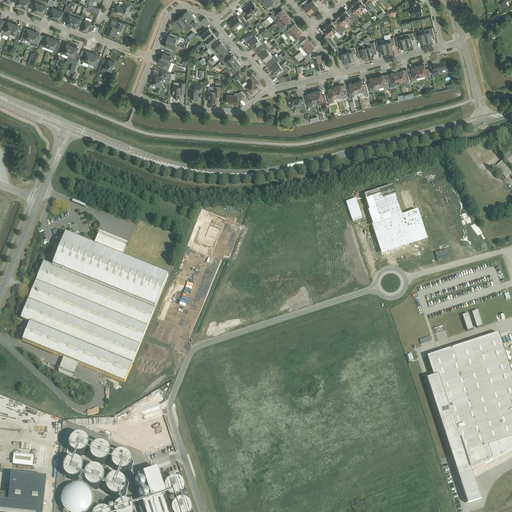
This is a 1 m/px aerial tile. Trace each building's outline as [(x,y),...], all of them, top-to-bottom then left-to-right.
[(29,0),(23,0),(21,6),(26,8),(29,0)] [(32,10),(38,12),(41,4),(38,2),(38,1),(38,0),(33,0),(36,1),(36,2),(35,1),(32,10)] [(47,6),(49,7),(52,0),(51,0),(48,0),(47,3),(42,1),(41,4),(38,12),(43,15),(47,6)] [(318,6),(312,0),(305,0),(308,3),(314,10),(318,6)] [(371,8),(366,2),(364,4),(360,0),(356,0),(354,2),(361,10),(365,7),(367,10),(371,8)] [(417,6),(415,0),(412,0),(408,1),(410,8),(410,11),(409,11),(410,14),(411,14),(411,15),(416,14),(416,16),(418,17),(420,16),(421,15),(421,13),(422,12),(420,5),(417,6)] [(131,4),(125,2),(123,8),(117,6),(114,12),(126,17),(131,4)] [(354,12),(352,14),(357,19),(360,17),(357,13),(361,10),(354,2),(349,6),(354,12)] [(258,10),(253,3),(244,10),(247,13),(244,16),(249,21),(254,17),(252,14),(254,12),(255,13),(258,10)] [(302,3),(301,4),(298,6),(302,10),(305,8),(309,14),(314,10),(308,3),(306,5),(302,3)] [(54,19),(58,10),(52,8),(49,17),(54,19)] [(64,12),(58,10),(54,19),(60,21),(64,12)] [(277,18),(279,20),(286,15),(282,10),(277,15),(275,12),(270,16),(274,21),(277,18)] [(340,14),(347,22),(351,19),(354,22),(357,19),(352,14),(350,15),(345,10),(340,14)] [(187,11),(180,17),(190,29),(193,27),(195,29),(199,25),(187,11)] [(80,18),(75,16),(71,25),(77,27),(80,18),(83,19),(85,13),(82,12),(80,18)] [(71,25),(75,16),(69,14),(65,23),(71,25)] [(340,23),(338,25),(343,31),(346,28),(343,25),(347,22),(340,14),(336,18),(340,23)] [(286,15),(279,20),(280,21),(277,24),(280,28),(282,30),(287,26),(285,24),(290,19),(286,15)] [(240,20),(237,16),(229,23),(234,29),(240,24),(242,26),(247,22),(243,17),(240,20)] [(190,29),(180,17),(173,23),(181,32),(184,29),(187,32),(190,29)] [(204,17),(200,21),(205,27),(209,23),(204,17)] [(91,22),(83,19),(82,21),(84,22),(82,29),(88,31),(91,22)] [(124,24),(117,21),(115,26),(114,25),(113,26),(110,24),(108,28),(109,29),(108,31),(107,35),(107,36),(114,38),(116,35),(118,30),(121,31),(124,24)] [(327,25),(333,33),(337,30),(339,32),(338,33),(338,34),(340,36),(341,36),(344,34),(344,33),(343,31),(338,25),(336,27),(331,21),(327,25)] [(9,37),(10,33),(14,24),(8,22),(6,26),(3,25),(0,33),(9,37)] [(10,33),(16,35),(14,39),(17,40),(20,32),(18,31),(19,26),(14,24),(10,33)] [(287,26),(282,30),(284,33),(288,37),(291,35),(298,29),(294,24),(289,29),(287,26)] [(333,33),(327,25),(322,29),(327,35),(324,37),(329,42),(332,40),(330,37),(333,33)] [(201,35),(205,39),(213,33),(209,28),(204,33),(202,30),(197,34),(199,37),(201,35)] [(427,32),(424,33),(426,42),(432,40),(430,35),(433,34),(432,28),(426,29),(427,32)] [(30,40),(33,31),(28,29),(26,34),(23,33),(20,41),(24,42),(25,38),(30,40)] [(251,45),(260,37),(259,35),(256,37),(255,35),(258,32),(255,29),(244,39),(245,40),(248,43),(249,42),(251,45)] [(294,45),(299,41),(297,38),(302,34),(298,29),(291,35),(292,35),(289,37),(293,41),(292,42),(294,45)] [(420,43),(426,42),(424,33),(423,33),(422,29),(420,31),(414,32),(416,39),(419,38),(420,43)] [(33,31),(29,44),(37,47),(41,37),(38,36),(39,33),(33,31)] [(208,49),(209,48),(213,44),(211,42),(217,37),(213,33),(205,39),(207,42),(205,44),(206,46),(208,49)] [(404,34),(407,47),(412,45),(411,40),(414,39),(412,33),(408,34),(404,34)] [(407,47),(404,34),(403,34),(400,36),(395,37),(397,44),(400,43),(401,48),(407,47)] [(166,41),(175,45),(175,44),(174,44),(176,38),(179,40),(180,37),(175,35),(174,38),(168,35),(166,41)] [(43,45),(49,47),(52,38),(46,36),(45,41),(42,40),(38,49),(41,50),(43,45)] [(260,37),(251,45),(253,47),(252,48),(255,52),(266,44),(264,41),(261,43),(258,39),(260,37)] [(58,40),(52,38),(49,47),(54,49),(52,53),(56,54),(59,46),(56,45),(58,40)] [(301,43),(299,41),(294,45),(298,49),(301,46),(303,49),(310,43),(306,38),(301,43)] [(385,43),(387,51),(393,50),(392,45),(395,44),(393,38),(384,40),(385,43)] [(269,42),(272,48),(276,46),(279,49),(281,48),(277,42),(276,42),(274,39),(269,42)] [(169,52),(170,52),(175,54),(177,49),(174,48),(175,45),(166,41),(167,41),(165,47),(170,49),(169,52)] [(387,51),(385,43),(382,44),(380,41),(376,42),(377,48),(380,48),(382,53),(387,51)] [(213,52),(215,54),(224,47),(221,42),(216,46),(214,44),(213,44),(209,48),(213,52)] [(374,42),(365,45),(368,56),(374,55),(372,50),(375,49),(374,42)] [(314,48),(310,43),(303,49),(307,54),(304,56),(306,59),(311,55),(309,53),(314,48)] [(69,55),(72,46),(66,44),(64,48),(62,47),(60,53),(62,54),(63,52),(69,55)] [(268,46),(266,44),(255,52),(259,57),(260,55),(262,58),(269,52),(271,50),(268,46)] [(362,58),(368,56),(365,45),(365,44),(361,46),(356,47),(358,53),(361,53),(362,58)] [(77,48),(72,46),(69,55),(74,57),(74,58),(77,59),(79,54),(76,53),(78,48),(77,48)] [(224,47),(215,54),(221,61),(225,57),(223,55),(228,51),(224,47)] [(345,48),(349,61),(354,60),(353,55),(356,54),(354,47),(348,49),(345,48)] [(343,62),(349,61),(345,48),(346,53),(343,53),(342,50),(337,52),(339,58),(342,57),(343,62)] [(89,62),(93,54),(87,51),(85,56),(82,55),(80,61),(83,62),(84,60),(89,62)] [(175,54),(170,52),(169,55),(163,53),(161,58),(160,58),(169,61),(170,58),(174,60),(176,54),(175,54)] [(267,66),(277,57),(275,54),(273,56),(269,52),(262,58),(264,61),(263,62),(267,66)] [(93,54),(89,62),(95,65),(94,68),(96,70),(99,62),(97,61),(98,56),(93,54)] [(222,61),(224,63),(227,68),(229,66),(237,60),(233,55),(228,59),(226,57),(222,61)] [(313,57),(314,63),(323,61),(321,55),(313,57)] [(279,60),(277,57),(267,66),(270,70),(271,69),(273,71),(280,65),(277,62),(279,60)] [(160,58),(157,63),(164,66),(162,69),(168,71),(171,62),(169,61),(160,58)] [(115,62),(109,60),(107,64),(104,63),(101,71),(105,73),(106,69),(111,71),(113,65),(114,66),(115,62)] [(237,60),(229,66),(233,70),(231,72),(233,75),(239,69),(239,68),(237,67),(241,64),(237,60)] [(324,67),(323,61),(314,63),(315,67),(311,68),(311,70),(324,67)] [(446,68),(445,61),(437,62),(433,63),(434,67),(430,68),(432,74),(438,73),(438,71),(446,68)] [(280,65),(273,71),(276,74),(274,75),(278,79),(288,70),(286,68),(284,69),(280,65)] [(424,65),(418,66),(420,76),(424,75),(425,78),(430,77),(429,69),(426,70),(424,65)] [(416,77),(420,76),(418,66),(411,68),(413,73),(410,74),(412,81),(417,80),(416,77)] [(167,72),(160,69),(158,76),(154,74),(150,83),(151,84),(160,87),(163,78),(164,78),(167,72)] [(404,70),(397,72),(399,81),(404,80),(404,83),(405,87),(411,86),(410,82),(408,75),(405,75),(404,70)] [(395,82),(399,81),(397,72),(391,73),(392,79),(389,79),(391,87),(396,85),(395,82)] [(258,82),(252,74),(249,77),(252,80),(244,86),(251,94),(259,88),(256,84),(258,82)] [(376,77),(379,87),(383,86),(384,89),(386,88),(386,89),(389,88),(387,80),(384,81),(383,75),(376,77)] [(379,87),(376,77),(370,78),(371,84),(368,85),(370,92),(375,91),(376,92),(380,91),(379,87)] [(356,82),(358,92),(362,91),(363,94),(363,95),(366,97),(369,96),(368,92),(366,85),(363,86),(362,80),(356,82)] [(185,83),(179,82),(179,87),(173,86),(173,97),(181,97),(181,93),(185,93),(185,83)] [(354,93),(358,92),(356,82),(349,84),(350,89),(348,90),(350,100),(353,99),(352,96),(355,96),(354,93)] [(203,85),(195,85),(195,89),(190,88),(190,98),(197,99),(198,92),(202,92),(203,85)] [(221,87),(209,86),(208,94),(209,95),(208,102),(216,103),(217,94),(220,94),(221,87)] [(341,86),(335,87),(337,97),(344,95),(344,98),(347,97),(345,90),(343,91),(341,86)] [(337,97),(335,87),(328,89),(330,94),(327,95),(329,103),(332,103),(332,101),(334,101),(333,98),(337,97)] [(245,96),(241,91),(238,93),(235,93),(235,96),(227,95),(226,103),(233,104),(233,105),(238,105),(238,101),(237,101),(237,99),(241,99),(245,96)] [(314,92),(316,102),(321,101),(321,104),(327,103),(325,95),(322,96),(321,91),(314,92)] [(312,103),(316,102),(314,92),(308,94),(309,99),(306,100),(308,107),(313,106),(312,103)] [(293,100),(293,98),(288,99),(290,109),(292,108),(293,112),(300,110),(301,113),(307,112),(305,104),(302,104),(300,98),(293,100)] [(511,170),(504,160),(496,167),(497,169),(507,180),(510,177),(509,176),(510,175),(511,177),(511,170)] [(395,187),(367,196),(372,211),(370,211),(384,256),(429,241),(420,214),(406,219),(395,187)] [(115,239),(100,232),(94,245),(122,257),(127,244),(115,239)] [(168,276),(66,234),(53,266),(50,265),(46,263),(23,320),(30,322),(22,341),(125,383),(168,276)] [(449,249),(435,253),(437,262),(451,258),(449,249)] [(478,312),(472,314),(477,329),(483,327),(478,312)] [(468,316),(463,317),(468,332),(473,331),(468,316)] [(499,334),(427,357),(434,379),(431,380),(428,381),(457,470),(458,469),(459,474),(459,475),(460,478),(461,477),(460,476),(465,473),(469,471),(470,473),(471,472),(485,464),(485,463),(492,459),(488,446),(511,438),(511,367),(509,366),(508,361),(511,363),(511,361),(511,359),(509,358),(510,356),(510,355),(505,352),(503,348),(499,334)] [(78,364),(64,358),(59,372),(72,377),(78,364)] [(468,507),(481,503),(471,472),(470,473),(469,471),(465,473),(460,476),(461,477),(460,478),(459,475),(459,474),(458,469),(457,470),(428,381),(427,382),(468,507)] [(70,445),(69,447),(70,448),(70,450),(71,452),(72,453),(73,455),(75,456),(77,456),(78,457),(80,457),(82,456),(84,456),(85,455),(87,453),(88,452),(89,450),(89,448),(89,447),(89,445),(89,443),(88,441),(87,440),(85,439),(84,438),(82,437),(80,437),(78,437),(77,437),(75,438),(73,439),(72,440),(71,441),(70,443),(70,445)] [(90,455),(90,457),(90,458),(91,460),(92,462),(93,463),(94,465),(96,466),(97,466),(99,467),(101,467),(103,466),(105,466),(106,465),(107,463),(109,462),(109,460),(110,458),(110,457),(110,455),(109,453),(109,451),(107,450),(106,449),(105,448),(103,447),(101,447),(99,447),(97,447),(96,448),(94,449),(93,450),(92,451),(91,453),(90,455)] [(111,463),(111,465),(111,467),(112,469),(112,470),(114,472),(115,473),(116,474),(118,475),(120,475),(122,475),(124,475),(125,474),(127,473),(128,472),(129,470),(130,469),(131,467),(131,465),(131,463),(130,462),(129,460),(128,458),(127,457),(125,456),(124,456),(122,455),(120,455),(118,456),(116,456),(115,457),(114,458),(112,460),(112,462),(111,463)] [(65,469),(65,471),(65,473),(65,475),(66,476),(67,478),(69,479),(70,480),(72,481),(74,481),(76,481),(77,481),(79,480),(81,479),(82,478),(83,476),(84,475),(85,473),(85,471),(85,469),(84,467),(83,466),(82,464),(81,463),(79,462),(77,461),(76,461),(74,461),(72,461),(70,462),(69,463),(67,464),(66,466),(65,467),(65,469)] [(86,478),(85,479),(86,481),(86,483),(87,485),(88,486),(89,487),(91,488),(93,489),(95,489),(96,489),(98,489),(100,488),(101,487),(103,486),(104,485),(105,483),(105,481),(105,479),(105,478),(105,476),(104,474),(103,473),(101,471),(100,470),(98,470),(96,469),(95,469),(93,470),(91,470),(89,471),(88,473),(87,474),(86,476),(86,478)] [(0,511),(43,511),(47,478),(12,475),(10,494),(0,493),(0,511)] [(106,486),(106,488),(106,490),(107,492),(108,493),(109,495),(110,496),(112,497),(114,498),(115,498),(117,498),(119,498),(121,497),(122,496),(124,495),(125,493),(126,492),(126,490),(126,488),(126,486),(126,484),(125,483),(124,481),(122,480),(121,479),(119,478),(117,478),(115,478),(114,478),(112,479),(110,480),(109,481),(108,483),(107,484),(106,486)] [(166,488),(166,490),(166,491),(166,493),(167,495),(168,496),(170,498),(171,499),(173,499),(175,500),(177,500),(178,499),(180,499),(182,498),(183,496),(184,495),(185,493),(186,491),(186,490),(186,488),(185,486),(184,484),(183,483),(182,482),(180,481),(178,480),(177,480),(175,480),(173,480),(171,481),(170,482),(168,483),(167,484),(166,486),(166,488)] [(64,498),(64,500),(64,503),(65,505),(66,508),(67,510),(69,511),(85,511),(86,511),(88,510),(89,508),(91,505),(91,503),(92,500),(91,498),(91,495),(89,493),(88,491),(86,489),(84,488),(81,487),(79,486),(76,486),(74,487),(71,488),(69,489),(67,491),(66,493),(65,495),(64,498)] [(147,511),(169,511),(162,491),(143,497),(147,511)] [(173,510),(173,511),(172,511),(192,511),(193,511),(193,510),(192,508),(191,506),(190,505),(189,504),(187,503),(186,502),(184,502),(182,502),(180,502),(178,503),(177,504),(175,505),(174,506),(174,508),(173,510)] [(115,511),(114,511),(134,511),(134,509),(133,507),(132,506),(130,505),(129,504),(127,503),(125,503),(124,503),(122,503),(120,504),(118,505),(117,506),(116,507),(115,509),(115,511)]
